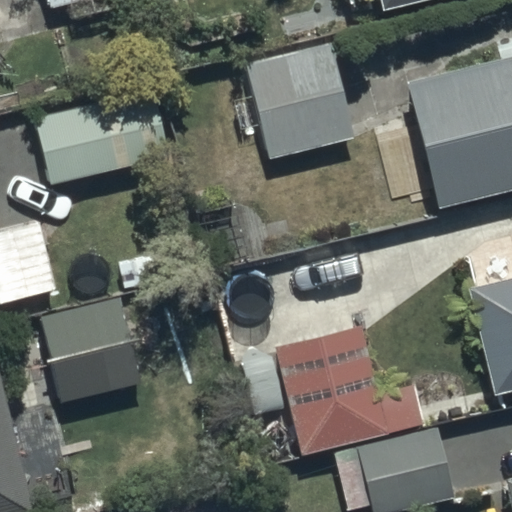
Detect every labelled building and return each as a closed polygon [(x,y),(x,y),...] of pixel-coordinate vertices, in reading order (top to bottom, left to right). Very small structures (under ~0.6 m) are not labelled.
[(32,0),(35,10),(58,5),(61,18),(102,9),(99,0),(32,0)] [(350,0),(364,0),(368,10),(408,0),(337,0),(338,3),(350,0)] [(389,83),(421,210),(511,187),(511,38),(491,44),(495,57),(389,83)] [(319,46),(233,64),(239,95),(224,99),(230,129),(247,126),(253,157),(338,139),(319,46)] [(19,119),(35,186),(163,154),(147,87),(19,119)] [(511,275),(450,290),(476,396),(511,387),(511,275)] [(24,317),(47,406),(61,402),(64,414),(105,403),(102,389),(139,380),(116,293),(24,317)] [(268,381),(230,390),(250,469),(285,461),(284,456),(419,423),(410,386),(369,397),(351,324),(260,347),(268,381)] [(0,511),(22,511),(0,423),(0,511)] [(324,451),(337,511),(358,506),(359,511),(390,511),(442,501),(427,429),(324,451)] [(511,511),(511,475),(490,481),(497,511),(511,511)] [(173,511),(256,511),(251,491),(173,511)]
